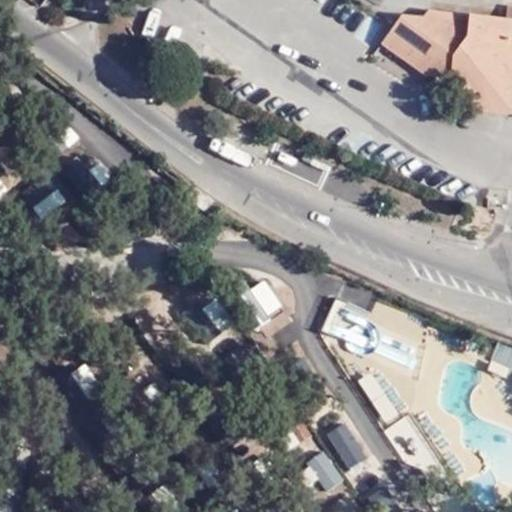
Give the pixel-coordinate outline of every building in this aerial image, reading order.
[(404,12),(386,35),(420,61),(428,62),(426,73),(465,79),(463,101),(511,107),(511,81),(503,81),(505,54),(511,54),(511,16),(433,9),(432,16),(404,12)] [(420,61),(386,35),(382,39),(426,73),(428,62),(420,61)] [(511,81),(511,54),(505,54),(503,81),(511,81)] [(511,107),(463,101),(462,110),(511,114),(511,107)] [(284,329),(264,335),(272,358),(292,352),(284,329)] [(372,373),(359,382),(385,422),(398,413),(372,373)] [(344,425),(328,435),(350,468),(366,458),(344,425)] [(342,482),(323,453),(308,463),(328,492),(342,482)] [(381,465),(362,476),(370,490),(389,478),(381,465)]
